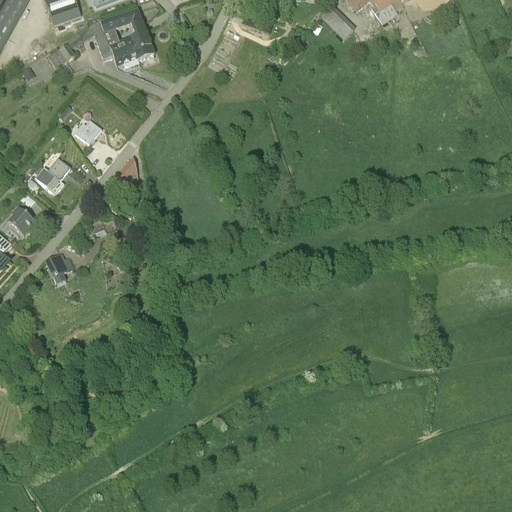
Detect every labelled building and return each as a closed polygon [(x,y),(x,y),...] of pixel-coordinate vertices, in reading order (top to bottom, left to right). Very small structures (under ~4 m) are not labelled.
[(0,0),(0,54),(30,0),(0,0)] [(47,0),(43,2),(53,29),(57,37),(74,31),(71,22),(81,19),(80,16),(73,0),(47,0)] [(92,0),(96,10),(124,0),(92,0)] [(344,0),(356,12),(367,2),(372,8),(370,9),(381,25),(395,17),(393,14),(403,7),(399,2),(400,2),(398,0),(344,0)] [(320,18),(344,42),(354,31),(331,8),(320,18)] [(137,13),(103,24),(101,19),(89,23),(91,28),(100,25),(112,60),(115,69),(122,66),(125,75),(127,76),(132,73),(129,66),(137,63),(140,71),(156,64),(137,13)] [(91,28),(91,29),(94,39),(103,64),(112,60),(100,25),(91,28)] [(509,59),(511,57),(511,42),(503,46),(509,59)] [(70,53),(67,47),(66,48),(59,52),(67,64),(74,59),(70,53)] [(418,58),(426,55),(423,47),(415,50),(418,58)] [(56,72),(67,64),(59,52),(48,60),(56,72)] [(34,79),(29,70),(22,74),(27,84),(34,79)] [(66,109),(57,121),(62,125),(71,113),(66,109)] [(89,149),(101,133),(89,123),(85,128),(83,127),(75,137),(89,149)] [(123,171),(116,180),(128,191),(138,181),(136,172),(133,161),(123,171)] [(64,186),(60,183),(70,172),(58,162),(48,174),(44,170),(35,181),(55,198),(64,186)] [(16,185),(12,189),(17,193),(20,189),(16,185)] [(8,225),(24,239),(36,226),(18,210),(11,217),(13,219),(8,225)] [(107,237),(119,231),(113,218),(89,228),(93,235),(104,230),(107,237)] [(18,253),(12,248),(0,237),(0,264),(5,259),(0,254),(0,246),(4,242),(17,254),(18,253)] [(72,272),(67,261),(62,263),(59,258),(45,264),(53,281),(72,272)]
